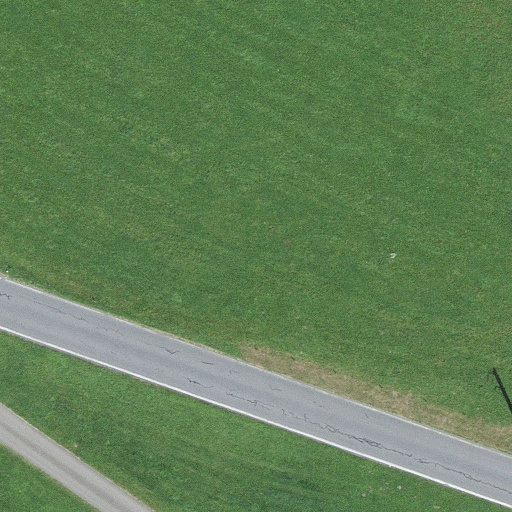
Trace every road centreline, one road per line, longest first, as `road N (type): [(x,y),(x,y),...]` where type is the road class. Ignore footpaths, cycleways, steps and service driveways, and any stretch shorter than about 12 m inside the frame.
road 1 (tertiary): [(0,304),(511,487)]
road 2 (track): [(135,511),(0,417)]
